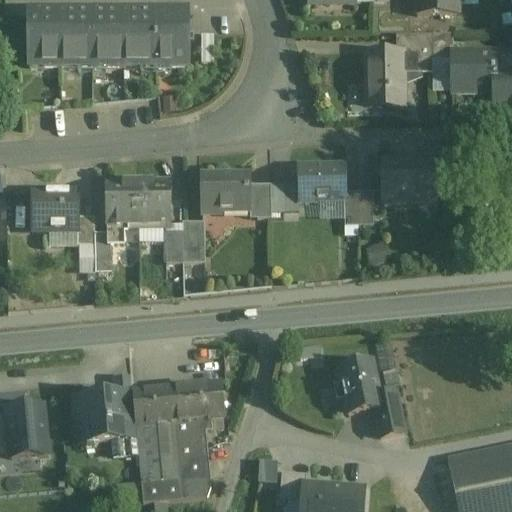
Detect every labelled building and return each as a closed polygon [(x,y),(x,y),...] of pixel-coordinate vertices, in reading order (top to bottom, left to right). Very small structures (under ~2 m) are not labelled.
[(307,0),(308,8),(312,8),(312,3),(325,3),(325,8),(354,8),(354,6),(354,0),(307,0)] [(415,0),(416,18),(457,17),(456,0),(415,0)] [(188,15),(28,16),(28,72),(31,72),(31,67),(43,66),(43,72),(78,72),(78,66),(91,66),(91,72),(93,72),(93,66),(106,66),(106,72),(141,72),(141,66),(154,66),(154,71),(156,71),(156,66),(170,66),(170,71),(189,71),(188,15)] [(432,36),(398,37),(398,56),(417,56),(417,62),(432,62),(432,36)] [(453,36),(432,36),(432,62),(452,61),(452,56),(453,56),(453,36)] [(213,38),(201,38),(202,65),(213,65),(213,38)] [(453,56),(452,56),(452,61),(453,94),(495,94),(494,55),(453,56)] [(398,56),(368,57),(369,110),(402,109),(402,76),(417,75),(417,62),(417,56),(398,56)] [(432,62),(417,62),(417,75),(433,76),(432,62)] [(18,87),(6,87),(6,115),(18,115),(18,87)] [(445,145),(421,145),(422,157),(446,156),(445,145)] [(434,163),(383,164),(383,207),(419,206),(419,197),(434,197),(434,163)] [(347,194),(346,169),(298,170),(299,207),(318,206),(318,203),(346,203),(347,203),(347,194)] [(249,177),(202,178),(202,217),(223,216),(223,214),(250,214),(249,189),(249,177)] [(137,185),(106,186),(107,231),(138,230),(137,185)] [(170,185),(137,185),(138,230),(171,229),(170,185)] [(271,188),(249,189),(250,214),(250,213),(257,213),(257,223),(271,223),(271,188)] [(80,220),(79,193),(32,194),(33,235),(77,234),(80,234),(80,220)] [(375,228),(374,193),(358,194),(359,228),(375,228)] [(359,228),(358,194),(347,194),(347,203),(346,203),(346,228),(359,228)] [(95,236),(94,220),(80,220),(80,234),(77,234),(77,248),(95,248),(95,236)] [(205,266),(204,225),(182,225),(182,234),(182,235),(183,267),(205,266)] [(183,267),(182,235),(167,235),(167,268),(183,267)] [(111,264),(110,236),(95,236),(95,248),(95,265),(111,264)] [(384,264),(378,248),(367,253),(373,268),(384,264)] [(323,359),(322,349),(303,350),(303,360),(323,359)] [(372,365),(339,372),(348,418),(375,412),(382,411),(379,399),(372,365)] [(176,392),(133,396),(139,457),(143,507),(207,502),(211,491),(206,434),(212,433),(211,421),(223,420),(221,387),(176,391),(176,392)] [(405,436),(396,395),(379,399),(382,411),(375,412),(380,441),(405,436)] [(133,396),(74,402),(78,447),(82,447),(86,450),(96,449),(99,445),(112,444),(137,441),(133,396)] [(42,410),(6,413),(7,419),(10,455),(11,462),(47,459),(42,410)] [(0,456),(10,455),(7,419),(0,419),(0,456)] [(137,441),(112,444),(113,460),(139,457),(137,441)] [(511,511),(511,449),(451,463),(461,511),(511,511)] [(279,503),(303,504),(304,489),(306,489),(306,478),(282,477),(279,503)] [(306,489),(304,489),(303,504),(302,511),(362,511),(363,493),(306,489)]
